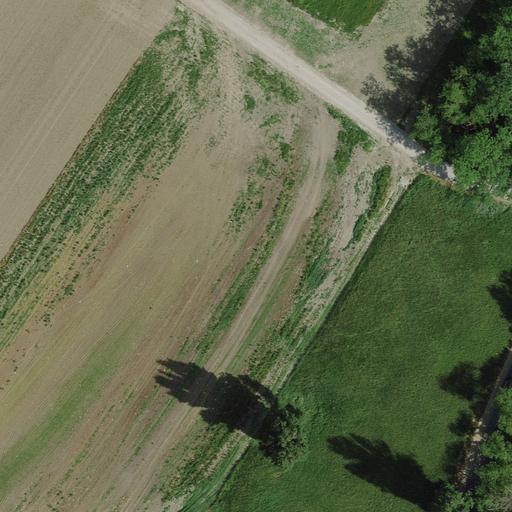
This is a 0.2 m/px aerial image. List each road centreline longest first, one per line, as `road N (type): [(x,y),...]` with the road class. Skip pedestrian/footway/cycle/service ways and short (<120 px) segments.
road 1 (track): [(202,0),(422,153),(511,194)]
road 2 (tertiary): [(511,384),(463,511)]
